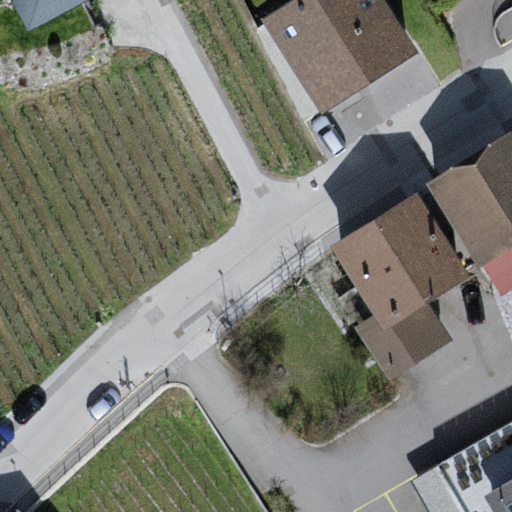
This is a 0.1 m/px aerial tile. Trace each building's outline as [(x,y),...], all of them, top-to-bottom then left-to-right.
[(16,0),(32,28),(82,0),(16,0)] [(386,0),(302,0),(266,25),(329,116),(415,58),(396,31),(404,26),(386,0)] [(511,143),(436,192),(503,297),(511,291),(511,143)] [(423,205),(336,254),(376,323),(355,336),(394,388),(453,352),(435,305),(474,283),(423,205)] [(455,511),(510,511),(511,421),(430,468),(455,511)]
